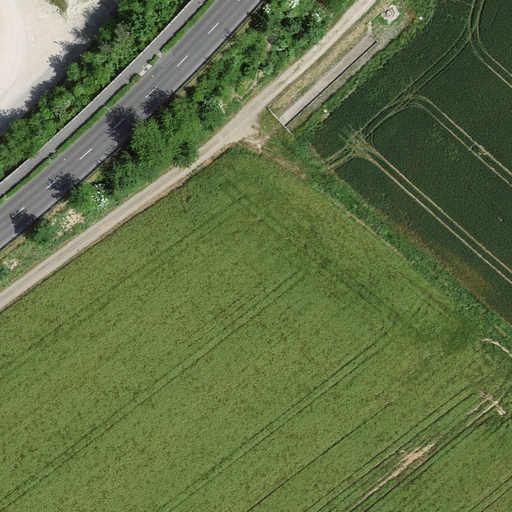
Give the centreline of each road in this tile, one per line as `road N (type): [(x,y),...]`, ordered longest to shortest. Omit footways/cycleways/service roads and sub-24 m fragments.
road 1 (track): [(0,297),(207,147),(368,0)]
road 2 (tertiary): [(0,227),(165,79),(239,0)]
road 3 (unclassified): [(0,125),(115,0)]
